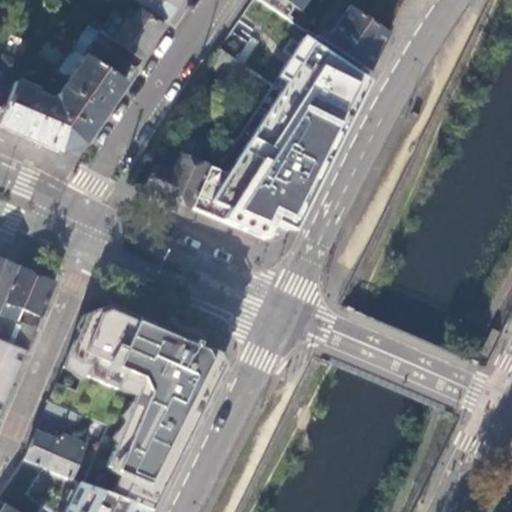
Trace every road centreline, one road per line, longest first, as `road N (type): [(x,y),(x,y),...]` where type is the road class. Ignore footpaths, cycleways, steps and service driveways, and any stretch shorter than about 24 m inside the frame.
road 1 (primary): [(453,0),(423,44),(287,316)]
road 2 (residential): [(215,0),(75,209)]
road 3 (tertiary): [(510,410),(287,316)]
road 4 (residential): [(97,251),(0,463)]
road 5 (primary): [(287,316),(191,511)]
road 6 (tertiary): [(97,251),(245,316),(287,316)]
road 7 (tertiary): [(287,316),(255,292),(109,225)]
